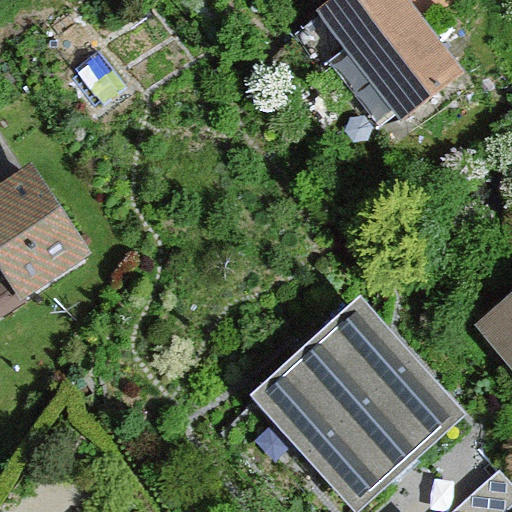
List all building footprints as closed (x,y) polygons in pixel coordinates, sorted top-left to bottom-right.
[(445,0),(346,0),(319,22),(402,127),(467,75),(422,19),(445,0)] [(0,208),(0,290),(18,315),(88,265),(32,186),(0,208)] [(511,312),(481,340),(511,379),(511,312)] [(269,409),(358,511),(383,511),(467,437),(367,322),(269,409)] [(497,511),(511,496),(511,494),(490,475),(459,509),(434,486),(410,511),(497,511)]
